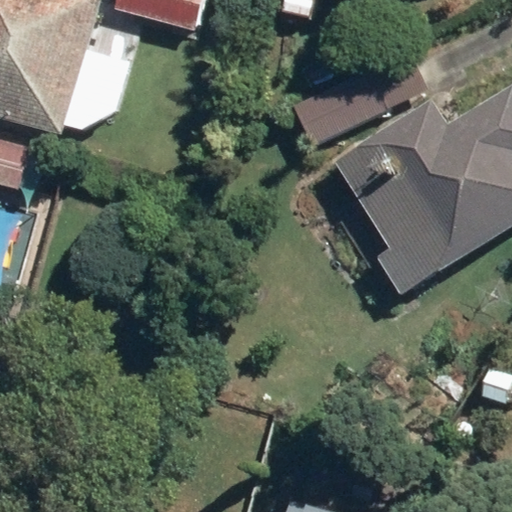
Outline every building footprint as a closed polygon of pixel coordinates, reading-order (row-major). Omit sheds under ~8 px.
[(0,0),(0,120),(61,137),(99,0),(0,0)] [(112,0),(110,9),(191,29),(198,0),(112,0)] [(280,0),(278,15),(311,20),(313,0),(280,0)] [(402,48),(288,105),(308,147),(423,90),(402,48)] [(387,248),(374,256),(399,295),(443,267),(445,270),(511,227),(511,86),(511,85),(484,103),(466,75),(331,161),(387,248)] [(23,147),(0,141),(0,186),(12,189),(23,147)] [(511,411),(511,363),(482,363),(481,411),(511,411)] [(511,511),(511,484),(474,475),(466,507),(485,511),(511,511)] [(333,511),(286,500),(283,511),(333,511)]
